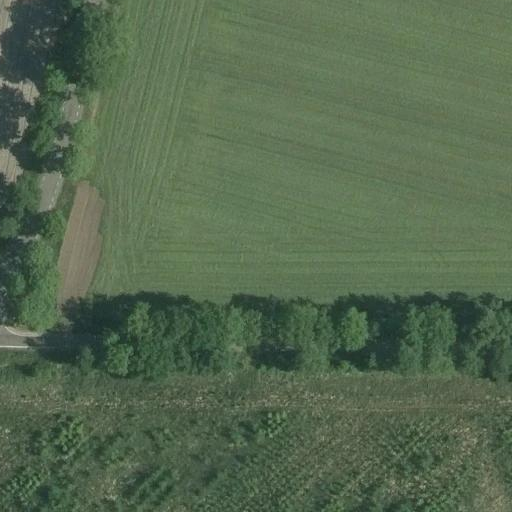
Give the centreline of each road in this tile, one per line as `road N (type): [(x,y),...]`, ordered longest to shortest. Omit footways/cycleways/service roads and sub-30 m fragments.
road 1 (unclassified): [(0,337),(511,348)]
road 2 (tertiary): [(95,0),(61,146),(0,284)]
